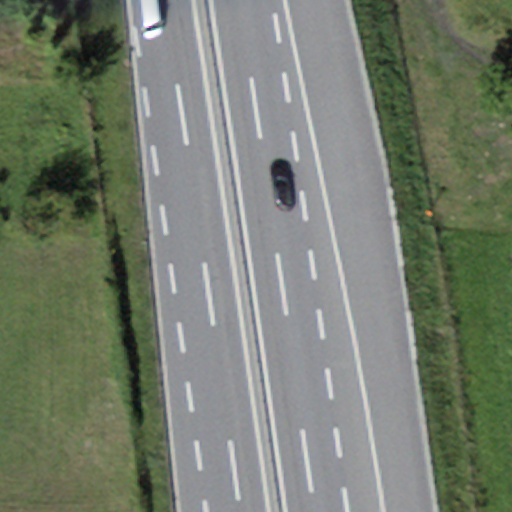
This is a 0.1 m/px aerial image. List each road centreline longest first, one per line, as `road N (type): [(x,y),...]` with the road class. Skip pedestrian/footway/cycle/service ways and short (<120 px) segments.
road 1 (trunk): [(161,0),(236,511)]
road 2 (trunk): [(313,511),(239,0)]
